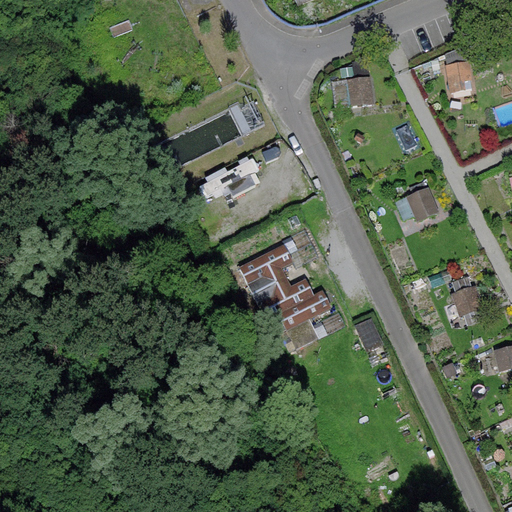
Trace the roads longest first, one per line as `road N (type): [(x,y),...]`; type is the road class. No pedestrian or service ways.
road 1 (residential): [(241,0),(259,37),(294,54),(331,52),(453,0)]
road 2 (track): [(511,151),(459,176),(381,30)]
